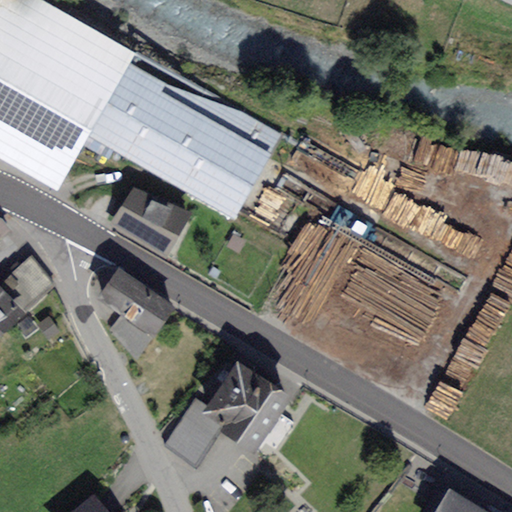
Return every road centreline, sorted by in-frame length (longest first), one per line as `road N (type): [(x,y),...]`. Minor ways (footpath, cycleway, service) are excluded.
road 1 (tertiary): [(511,495),(39,215)]
road 2 (residential): [(174,511),(39,215)]
